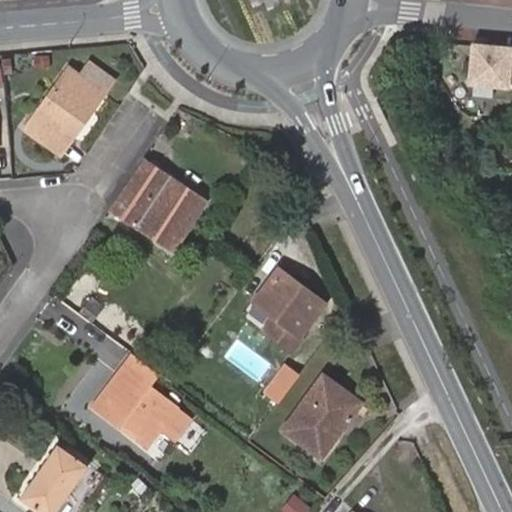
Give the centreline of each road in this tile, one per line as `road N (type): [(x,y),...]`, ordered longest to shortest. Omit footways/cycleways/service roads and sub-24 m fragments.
road 1 (secondary): [(501,511),(335,157)]
road 2 (residential): [(0,28),(177,7)]
road 3 (residential): [(349,7),(511,20)]
road 4 (residential): [(67,219),(55,258),(0,338)]
road 5 (residential): [(148,108),(67,219)]
